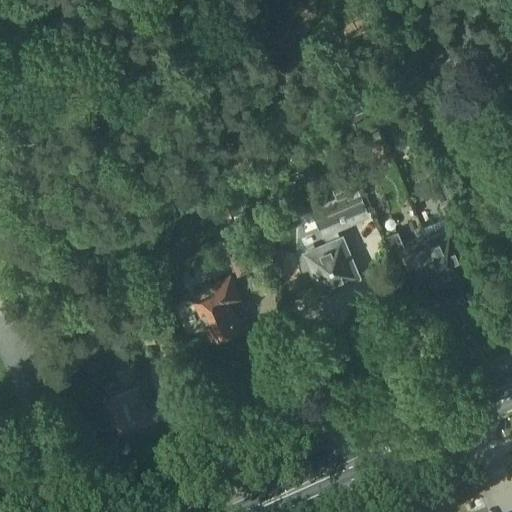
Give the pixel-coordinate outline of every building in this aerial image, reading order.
[(267,139),(271,148),(268,149),(272,159),(290,151),(286,141),(281,132),(267,139)] [(307,252),(322,288),(357,274),(337,226),(367,213),(348,167),(329,175),(339,197),(313,208),(328,243),(307,252)] [(214,196),(222,217),(239,210),(230,189),(214,196)] [(133,218),(125,200),(113,205),(121,224),(133,218)] [(421,228),(443,279),(452,275),(454,279),(468,273),(453,240),(465,235),(450,200),(437,206),(443,219),(421,228)] [(443,279),(421,228),(420,228),(424,237),(403,246),(397,232),(384,237),(395,265),(407,260),(421,293),(435,288),(433,283),(443,279)] [(225,247),(238,274),(263,262),(251,235),(225,247)] [(238,294),(230,274),(193,290),(212,334),(236,324),(226,299),(238,294)] [(165,334),(150,308),(134,315),(146,342),(165,334)] [(134,363),(132,364),(117,371),(124,387),(106,395),(107,397),(104,399),(113,421),(117,420),(120,428),(122,427),(122,428),(127,430),(140,425),(141,420),(141,419),(155,412),(144,386),(149,383),(144,373),(140,375),(134,363)]
